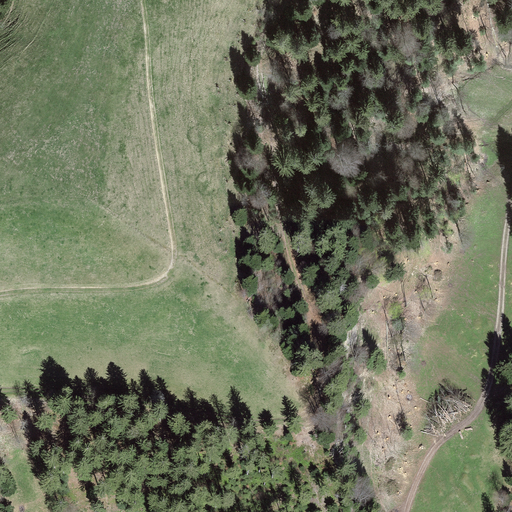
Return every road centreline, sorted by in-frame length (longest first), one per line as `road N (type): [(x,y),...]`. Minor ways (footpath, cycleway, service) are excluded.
road 1 (track): [(0,390),(153,401),(249,423),(311,409),(320,392),(317,326),(281,214),(260,75),(262,44),(282,0)]
road 2 (track): [(140,0),(172,266),(136,287),(0,293)]
road 3 (track): [(511,189),(469,387),(398,443),(370,511)]
